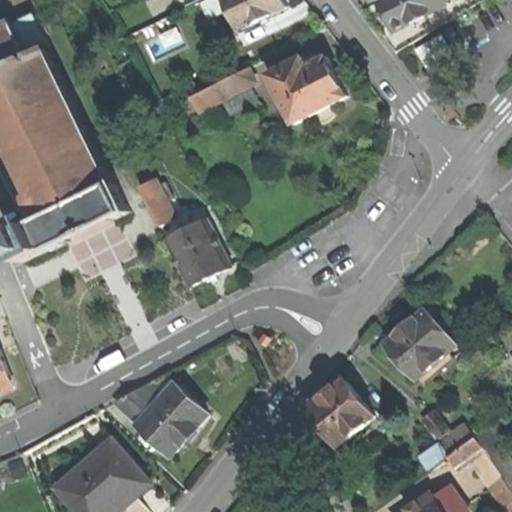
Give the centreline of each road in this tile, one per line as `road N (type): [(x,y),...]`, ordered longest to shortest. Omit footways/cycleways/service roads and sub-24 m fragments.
road 1 (residential): [(61,414),(235,315),(271,305)]
road 2 (residential): [(462,170),(327,0)]
road 3 (residential): [(462,170),(355,314)]
road 4 (residential): [(0,267),(61,414)]
road 5 (residential): [(292,402),(205,511)]
road 6 (residential): [(347,511),(292,402)]
